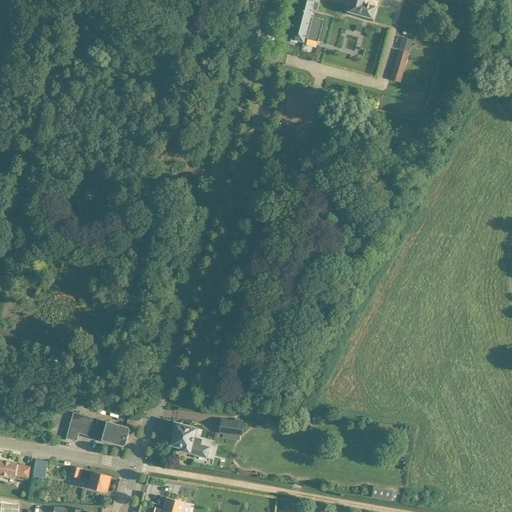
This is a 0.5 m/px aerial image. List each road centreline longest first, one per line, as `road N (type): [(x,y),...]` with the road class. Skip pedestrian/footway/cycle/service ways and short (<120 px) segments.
road 1 (tertiary): [(267,0),(135,466)]
road 2 (track): [(135,466),(392,511)]
road 3 (unclassified): [(0,443),(135,466)]
